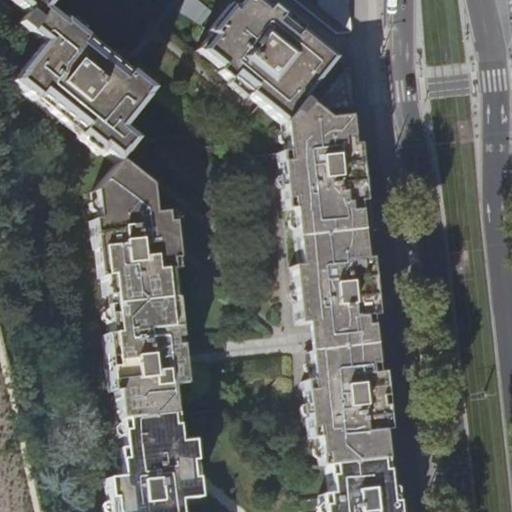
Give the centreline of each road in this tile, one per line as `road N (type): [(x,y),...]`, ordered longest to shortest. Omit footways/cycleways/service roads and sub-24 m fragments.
road 1 (primary): [(401,0),(401,63),(425,195),(461,511)]
road 2 (primary): [(511,353),(496,173),(497,82),(481,4)]
